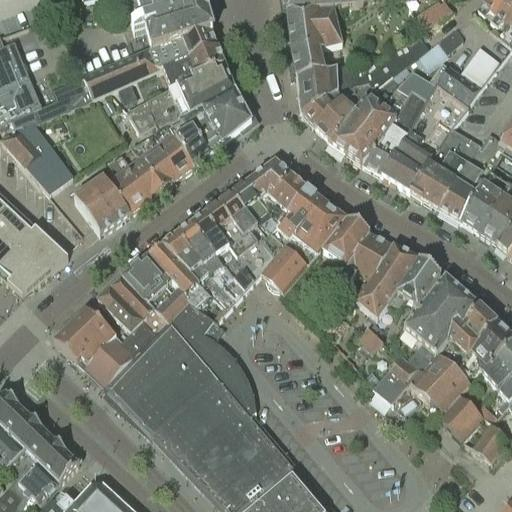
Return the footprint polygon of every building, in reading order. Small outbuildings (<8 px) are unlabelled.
[(73,0),(74,1),(75,1),(75,2),(58,7),(62,26),(77,21),(83,8),(114,0),(73,0)] [(151,57),(211,40),(213,40),(208,21),(204,6),(203,6),(200,0),(160,0),(136,7),(142,27),(131,31),(133,40),(145,36),(151,57)] [(284,0),(287,18),(334,15),(359,14),(376,3),(375,0),(284,0)] [(511,0),(490,0),(477,16),(484,22),(489,16),(491,18),(494,21),(489,27),(497,34),(502,27),(504,29),(507,32),(498,43),(511,55),(511,53),(511,0)] [(445,6),(426,18),(434,30),(453,18),(445,6)] [(334,15),(287,18),(293,63),(320,57),(343,52),(334,16),(334,15)] [(456,37),(438,50),(446,61),(463,47),(456,37)] [(41,114),(41,115),(11,128),(14,136),(22,133),(24,136),(33,129),(35,132),(92,107),(92,109),(163,77),(219,58),(218,54),(211,40),(151,57),(52,97),(55,107),(41,114)] [(419,41),(365,75),(367,91),(373,99),(379,94),(418,65),(429,56),(428,55),(419,41)] [(0,132),(11,128),(41,115),(41,114),(15,49),(3,54),(0,45),(0,132)] [(441,70),(448,64),(446,61),(438,50),(429,56),(418,65),(429,79),(441,70)] [(320,57),(293,63),(296,84),(324,77),(325,77),(320,57)] [(219,58),(163,77),(171,95),(226,77),(219,58)] [(324,77),(296,84),(301,122),(337,101),(351,95),(354,94),(367,91),(365,75),(364,71),(337,74),(335,74),(325,77),(324,77)] [(467,115),(480,97),(442,71),(432,85),(429,89),(428,90),(435,95),(467,115)] [(171,95),(128,119),(140,140),(155,132),(160,139),(182,127),(235,98),(226,77),(171,95)] [(380,115),(345,161),(361,172),(378,153),(396,123),(407,107),(411,102),(424,110),(435,95),(428,90),(412,80),(394,99),(390,104),(380,115)] [(344,108),(313,134),(317,138),(329,150),(367,103),(373,99),(367,91),(354,94),(354,102),(344,108)] [(337,101),(301,122),(313,134),(344,108),(354,102),(354,94),(351,95),(337,101)] [(367,103),(329,150),(345,161),(380,115),(390,104),(389,103),(379,94),(373,99),(367,103)] [(399,155),(381,183),(399,193),(438,130),(451,138),(453,135),(468,118),(468,117),(467,115),(435,95),(424,110),(399,155)] [(235,98),(182,127),(184,129),(192,145),(198,141),(210,162),(251,129),(235,98)] [(378,153),(361,172),(381,183),(399,155),(424,110),(411,102),(407,107),(396,123),(378,153)] [(20,138),(1,147),(49,203),(73,184),(35,132),(33,129),(24,136),(20,138)] [(192,145),(184,129),(172,136),(193,176),(210,162),(198,141),(192,145)] [(438,130),(399,193),(410,200),(421,207),(448,164),(437,157),(451,138),(438,130)] [(501,148),(498,154),(505,158),(502,165),(511,171),(511,130),(511,132),(501,148)] [(448,164),(421,207),(439,218),(467,175),(481,184),(498,154),(501,148),(496,145),(489,140),(481,153),(453,135),(451,138),(437,157),(448,164)] [(172,136),(154,147),(170,172),(170,176),(178,187),(193,176),(172,136)] [(170,172),(154,147),(136,158),(163,199),(178,187),(170,176),(170,172)] [(467,175),(439,218),(460,230),(491,182),(502,165),(505,158),(498,154),(481,184),(467,175)] [(121,162),(115,166),(146,211),(163,199),(136,158),(133,159),(138,167),(129,173),(121,162)] [(146,211),(115,166),(107,172),(115,184),(107,190),(103,185),(101,187),(129,224),(131,222),(146,211)] [(275,169),(245,192),(263,214),(292,185),(275,169)] [(491,182),(460,230),(478,241),(504,202),(510,194),(491,182)] [(292,185),(263,214),(278,232),(307,199),(292,185)] [(129,224),(101,187),(87,196),(114,233),(129,224)] [(263,214),(245,192),(231,202),(279,260),(289,250),(290,248),(278,232),(263,214)] [(114,233),(87,196),(74,205),(100,242),(114,233)] [(278,232),(290,248),(289,250),(311,270),(322,258),(347,229),(307,199),(278,232)] [(0,283),(23,304),(68,265),(5,206),(0,201),(0,283)] [(217,212),(204,221),(257,285),(260,282),(279,260),(231,202),(217,212)] [(504,202),(478,241),(497,253),(511,231),(511,207),(506,203),(504,202)] [(257,285),(204,221),(190,232),(245,299),(257,285)] [(370,241),(347,229),(322,258),(333,267),(330,270),(338,278),(330,287),(343,297),(355,282),(356,283),(358,281),(346,270),(370,241)] [(511,231),(497,253),(507,262),(511,255),(511,231)] [(245,299),(190,232),(176,242),(234,312),(245,299)] [(394,255),(370,241),(346,270),(358,281),(356,283),(369,291),(366,295),(363,293),(362,294),(366,297),(394,255)] [(176,242),(162,253),(200,299),(203,296),(211,304),(219,311),(228,318),(234,312),(176,242)] [(283,301),(284,302),(285,300),(311,270),(289,250),(279,260),(260,282),(265,286),(267,290),(273,296),(279,297),(283,301)] [(199,317),(211,304),(203,296),(200,299),(162,253),(156,257),(149,262),(171,288),(177,296),(180,299),(179,299),(184,304),(190,309),(199,317)] [(366,297),(362,294),(354,306),(378,327),(387,314),(419,268),(394,255),(366,297)] [(171,288),(149,262),(122,285),(145,308),(157,295),(161,299),(171,288)] [(419,268),(387,314),(396,321),(406,307),(416,314),(440,282),(419,268)] [(145,308),(122,285),(109,297),(142,328),(158,343),(168,331),(154,318),(149,312),(145,308)] [(423,351),(464,302),(444,286),(403,335),(423,351)] [(153,308),(149,312),(154,318),(168,331),(190,309),(184,304),(179,299),(180,299),(177,296),(159,314),(153,308)] [(142,328),(109,297),(97,308),(131,340),(142,328)] [(464,302),(423,351),(408,368),(402,363),(374,397),(392,411),(391,412),(392,413),(393,412),(392,410),(407,393),(420,379),(423,381),(438,364),(479,315),(464,302)] [(139,364),(123,384),(110,400),(137,426),(136,427),(215,511),(326,511),(251,422),(254,419),(254,421),(256,421),(255,415),(254,410),(253,404),(251,399),(249,394),(247,389),(245,384),(242,379),(239,374),(236,370),(232,365),(229,361),(225,358),(220,354),(216,351),(212,347),(207,345),(202,342),(211,329),(210,327),(199,317),(190,309),(168,331),(158,343),(142,328),(131,340),(122,349),(139,364)] [(420,379),(407,393),(427,409),(496,331),(479,315),(438,364),(423,381),(420,379)] [(87,318),(72,333),(123,384),(139,364),(122,349),(87,318)] [(373,329),(368,334),(376,343),(381,338),(373,329)] [(511,348),(511,345),(496,331),(427,409),(440,419),(458,401),(459,402),(469,390),(481,378),(511,348)] [(123,384),(72,333),(55,350),(110,400),(123,384)] [(383,350),(376,343),(368,334),(357,345),(372,361),(383,350)] [(511,348),(481,378),(497,396),(511,381),(511,348)] [(511,381),(497,396),(506,407),(497,415),(501,420),(509,413),(511,410),(511,381)] [(3,401),(0,404),(0,432),(59,490),(78,470),(62,455),(28,424),(3,401)] [(477,417),(459,402),(458,401),(440,419),(442,421),(441,432),(463,451),(484,425),(477,417)] [(483,410),(477,417),(484,425),(492,430),(495,427),(494,427),(498,423),(483,410)] [(492,430),(484,425),(463,451),(492,475),(511,450),(511,449),(504,443),(505,442),(502,439),(492,430)] [(59,490),(0,432),(0,472),(15,487),(25,497),(24,498),(36,509),(39,511),(59,490)] [(25,497),(15,487),(0,503),(0,511),(11,511),(24,498),(25,497)] [(61,500),(49,511),(123,511),(101,492),(93,491),(74,511),(61,500)] [(32,511),(36,509),(24,498),(11,511),(32,511)]
